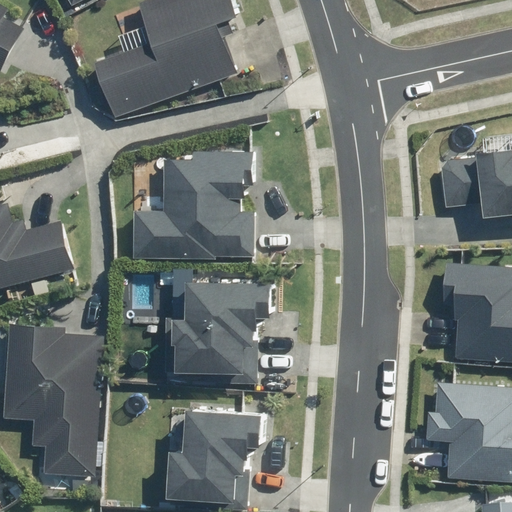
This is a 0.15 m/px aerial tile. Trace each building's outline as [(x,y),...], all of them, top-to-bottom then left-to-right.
[(0,0),(0,67),(26,20),(0,6),(0,0)] [(98,57),(117,114),(236,74),(218,19),(239,12),(235,0),(141,0),(154,38),(98,57)] [(511,144),(481,147),(482,155),(447,158),(452,204),(488,200),(489,211),(511,208),(511,144)] [(162,206),(133,205),(131,258),(250,261),(252,208),(243,208),(244,182),(255,182),(256,150),(182,148),(182,155),(164,154),(162,206)] [(0,286),(72,268),(59,217),(24,227),(21,215),(12,217),(8,199),(0,201),(0,286)] [(460,296),(457,357),(511,359),(511,265),(448,262),(446,295),(460,296)] [(168,338),(175,339),(173,367),(222,370),(221,381),(253,383),(257,310),(269,310),(271,281),(186,275),(183,311),(170,310),(168,338)] [(64,322),(6,321),(4,414),(32,414),(32,444),(46,444),(45,474),(101,475),(105,334),(63,333),(64,322)] [(439,409),(433,409),(431,438),(453,439),(451,476),(511,478),(511,384),(441,381),(439,409)] [(187,445),(167,444),(164,495),(247,498),(249,448),(260,448),(262,406),(188,403),(187,445)]
